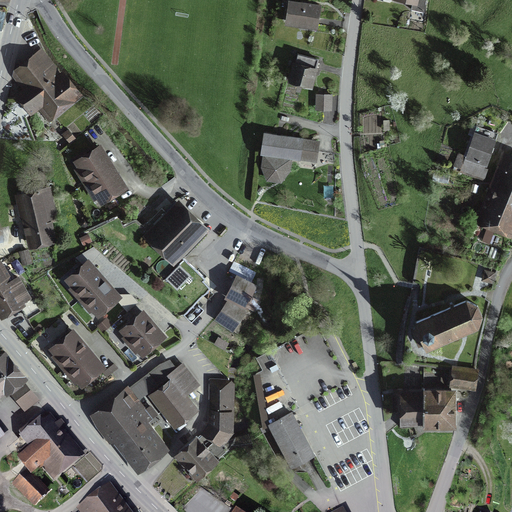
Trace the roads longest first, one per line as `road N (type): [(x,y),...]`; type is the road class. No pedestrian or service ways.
road 1 (residential): [(39,0),(238,222)]
road 2 (residential): [(238,222),(221,293),(195,335),(72,417)]
road 3 (residential): [(355,269),(344,114),(357,0)]
road 4 (residential): [(433,511),(474,398),(496,301),(511,273)]
road 5 (residential): [(387,511),(355,269)]
road 6 (residential): [(238,222),(312,259),(355,269)]
